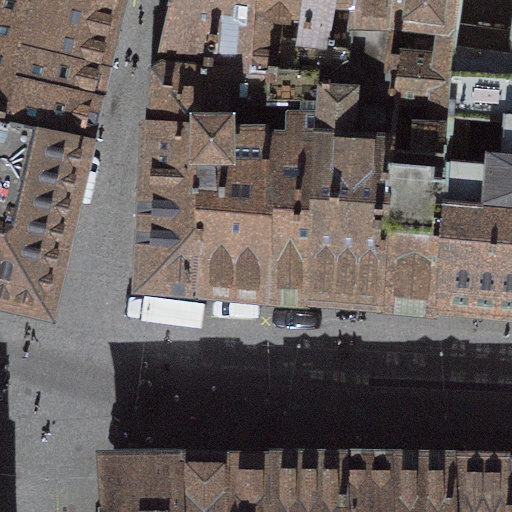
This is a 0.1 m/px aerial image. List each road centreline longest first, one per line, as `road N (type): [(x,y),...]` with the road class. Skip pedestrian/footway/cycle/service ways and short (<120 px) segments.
road 1 (residential): [(71,359),(132,370),(511,385)]
road 2 (residential): [(71,359),(92,304),(148,0)]
road 3 (residential): [(26,511),(32,461),(71,359)]
